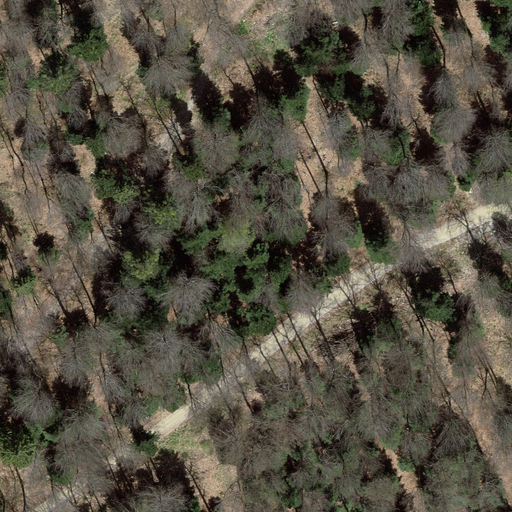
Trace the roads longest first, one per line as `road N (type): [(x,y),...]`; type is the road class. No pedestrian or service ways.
road 1 (track): [(66,511),(416,264),(511,216)]
road 2 (track): [(197,88),(93,246),(0,363)]
